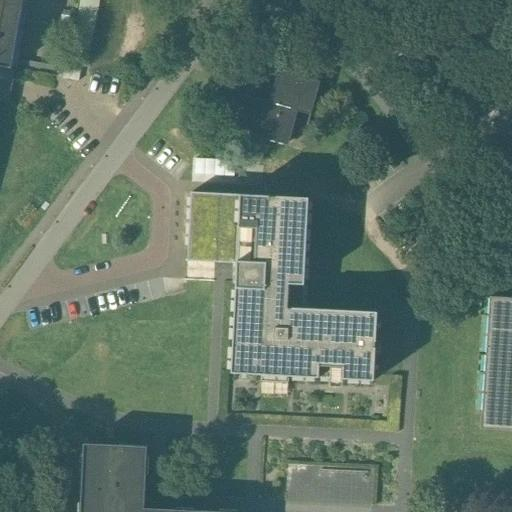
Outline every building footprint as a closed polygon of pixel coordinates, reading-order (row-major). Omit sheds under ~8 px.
[(0,0),(0,101),(10,103),(11,93),(12,88),(14,79),(15,70),(11,69),(23,0),(0,0)] [(81,0),(72,49),(91,53),(101,0),(81,0)] [(348,0),(360,8),(366,0),(348,0)] [(289,146),(294,129),(298,112),(311,115),(321,83),(302,77),(302,74),(279,68),(270,102),(257,99),(248,131),(267,137),(266,140),(289,146)] [(235,161),(195,159),(194,175),(234,177),(235,161)] [(310,195),(192,190),(187,259),(238,264),(232,372),(375,380),(379,313),(304,309),(310,195)] [(481,428),(511,430),(511,298),(490,297),(481,428)] [(219,511),(144,508),(147,447),(113,445),(112,459),(91,458),(89,496),(82,496),(80,511),(219,511)]
